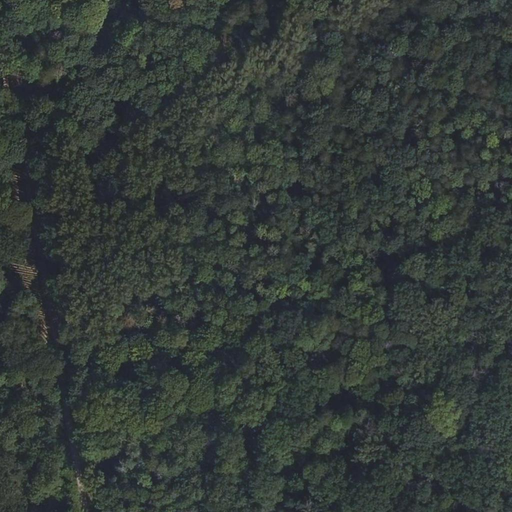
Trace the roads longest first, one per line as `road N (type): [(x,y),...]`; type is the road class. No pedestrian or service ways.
road 1 (track): [(59,363),(103,362),(172,330),(482,229),(511,168)]
road 2 (track): [(87,511),(0,13)]
